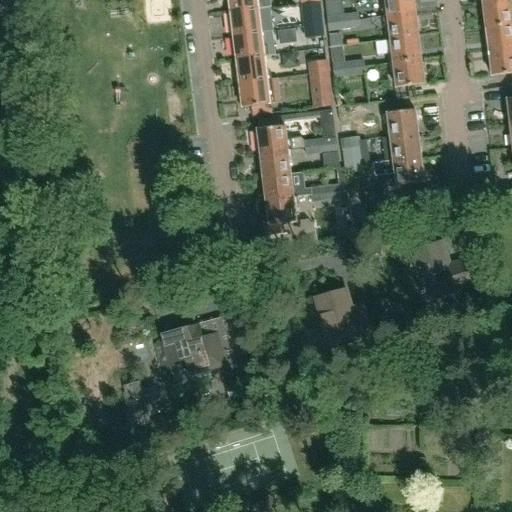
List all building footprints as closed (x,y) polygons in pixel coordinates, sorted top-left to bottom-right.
[(257,0),(229,0),(231,12),(259,9),(257,0)] [(414,0),(386,0),(388,15),(416,12),(414,0)] [(511,23),(511,7),(511,0),(509,0),(484,3),(487,27),(511,23)] [(259,9),(231,12),(234,36),(262,33),(259,9)] [(419,36),(416,12),(388,15),(391,39),(419,36)] [(343,15),(345,30),(361,28),(359,13),(343,15)] [(322,14),(303,16),(304,27),(323,25),(322,14)] [(345,30),(343,15),(327,17),(329,32),(345,30)] [(511,23),(487,27),(490,51),(511,48),(511,23)] [(323,25),(304,27),(306,39),(324,37),(323,25)] [(262,33),(234,36),(237,59),(265,55),(275,54),(272,31),(262,33)] [(422,59),(419,36),(391,39),(393,63),(422,59)] [(511,48),(490,51),(493,75),(511,73),(511,48)] [(265,55),(237,59),(240,81),(268,77),(265,55)] [(422,59),(393,63),(396,87),(425,84),(422,59)] [(349,62),(351,77),(366,74),(364,60),(349,62)] [(327,61),(309,63),(310,74),(329,72),(327,61)] [(351,77),(349,62),(333,64),(335,79),(351,77)] [(329,72),(310,74),(311,85),(330,83),(329,72)] [(268,77),(240,81),(244,107),(281,102),(278,76),(268,77)] [(497,85),(475,86),(476,118),(497,118),(497,85)] [(337,89),(337,100),(359,98),(358,88),(337,89)] [(391,137),(419,134),(416,109),(388,113),(391,137)] [(292,150),(305,148),(305,142),(305,141),(301,138),(287,139),(285,126),(284,121),(293,120),(292,115),(257,120),(258,129),(257,130),(260,154),(292,150)] [(328,139),(322,140),(324,153),(338,151),(334,124),(326,125),(328,139)] [(419,134),(391,137),(394,161),(422,158),(419,134)] [(367,136),(367,157),(376,157),(375,135),(367,136)] [(342,139),(343,150),(361,148),(360,137),(351,138),(342,139)] [(324,153),(322,140),(305,142),(305,148),(306,155),(324,153)] [(343,150),(344,162),(363,160),(361,148),(343,150)] [(292,150),(260,154),(263,177),(291,174),(289,160),(293,160),(292,150)] [(425,182),(422,158),(394,161),(374,164),(376,175),(395,172),(399,200),(422,197),(420,182),(425,182)] [(363,160),(344,162),(345,173),(364,171),(363,160)] [(291,174),(263,177),(266,201),(294,198),(311,196),(310,189),(305,189),(303,172),(291,174)] [(329,186),(331,200),(350,198),(348,184),(329,186)] [(329,186),(310,189),(311,196),(312,202),(331,200),(329,186)] [(266,201),(271,236),(284,234),(285,247),(317,243),(316,230),(308,220),(297,221),(294,198),(266,201)] [(451,265),(444,242),(413,252),(428,302),(460,292),(459,289),(473,284),(466,260),(451,265)] [(344,291),(318,299),(330,344),(356,337),(358,344),(372,340),(362,305),(349,309),(344,291)] [(490,328),(505,323),(503,314),(487,319),(490,328)] [(163,341),(154,344),(160,368),(180,362),(185,361),(189,377),(240,363),(231,329),(219,332),(204,337),(200,324),(161,335),(163,341)] [(139,382),(124,387),(130,410),(126,411),(131,429),(151,423),(139,382)]
